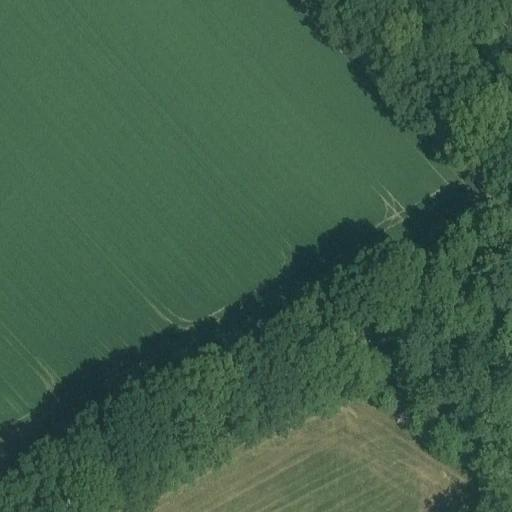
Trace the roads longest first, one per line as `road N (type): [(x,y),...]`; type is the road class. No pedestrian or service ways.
road 1 (unclassified): [(48,511),(511,253)]
road 2 (tertiary): [(511,205),(322,0)]
